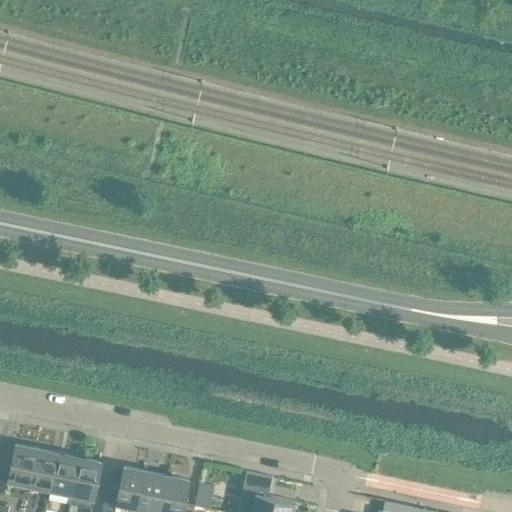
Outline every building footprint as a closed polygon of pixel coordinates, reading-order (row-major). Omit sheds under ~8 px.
[(29,483),(36,448),(14,444),(9,470),(0,468),(0,493),(4,495),(7,479),(29,483)] [(50,488),(57,452),(36,448),(29,483),(50,488)] [(71,492),(78,457),(57,452),(50,488),(71,492)] [(78,457),(71,492),(69,503),(90,507),(89,511),(101,511),(106,490),(95,488),(100,461),(78,457)] [(137,506),(144,471),(123,466),(117,492),(106,490),(101,511),(113,511),(116,501),(137,506)] [(158,510),(166,475),(144,471),(137,506),(158,510)] [(236,511),(290,511),(293,500),(267,495),(271,476),(245,471),(236,511)] [(166,475),(158,510),(167,511),(192,511),(193,508),(182,506),(187,479),(166,475)]
